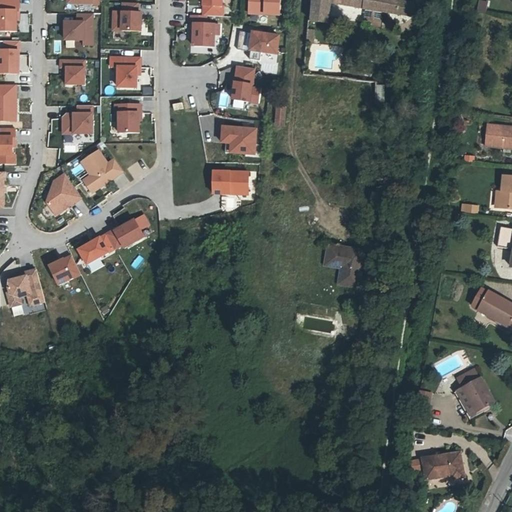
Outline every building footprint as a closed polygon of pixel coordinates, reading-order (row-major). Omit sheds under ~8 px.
[(19,0),(0,0),(0,9),(16,10),(19,10),(19,0)] [(202,0),(202,15),(223,16),(223,0),(202,0)] [(279,0),(248,0),(247,14),(263,15),(263,13),(279,14),(279,0)] [(313,0),(311,20),(328,22),(330,3),(408,17),(417,14),(418,9),(388,4),(385,0),(313,0)] [(487,2),(477,1),(475,11),(485,13),(487,2)] [(121,3),(121,11),(112,11),(112,30),(141,31),(141,11),(139,11),(139,4),(121,3)] [(0,9),(0,31),(16,31),(16,10),(0,9)] [(94,45),(93,14),(77,14),(77,21),(64,21),(64,40),(83,40),(83,45),(94,45)] [(193,23),(192,45),(214,46),(215,34),(220,34),(220,24),(193,23)] [(240,31),(238,48),(251,50),(250,58),(260,59),(261,51),(278,54),(281,35),(251,30),(250,33),(240,31)] [(316,33),(308,33),(307,45),(315,46),(316,33)] [(0,73),(19,73),(19,49),(0,49),(0,73)] [(117,68),(117,87),(137,87),(137,75),(141,75),(141,57),(110,57),(110,68),(117,68)] [(86,83),(86,60),(60,60),(60,69),(65,69),(65,83),(86,83)] [(237,66),(232,98),(259,102),(261,88),(253,87),(256,69),(237,66)] [(0,85),(0,120),(16,121),(17,86),(0,85)] [(211,91),(209,105),(217,106),(219,93),(211,91)] [(142,103),(114,104),(114,119),(117,119),(117,133),(139,133),(139,120),(143,120),(142,103)] [(272,125),(283,127),(286,107),(275,105),(272,125)] [(92,106),(77,106),(77,112),(66,112),(62,117),(62,134),(93,133),(92,106)] [(257,129),(222,126),(221,142),(230,143),(229,153),(255,154),(257,129)] [(0,164),(17,164),(17,155),(13,155),(13,137),(16,137),(16,128),(0,127),(0,164)] [(487,147),(504,150),(511,150),(511,129),(490,127),(487,147)] [(89,174),(82,179),(92,194),(123,172),(114,159),(108,163),(99,150),(81,162),(89,174)] [(249,171),(213,171),(213,195),(249,195),(249,171)] [(66,175),(54,183),(47,202),(57,215),(81,198),(66,175)] [(498,194),(496,209),(511,211),(511,179),(503,178),(501,195),(498,194)] [(477,213),(478,205),(461,203),(460,211),(477,213)] [(134,218),(113,230),(123,248),(144,236),(134,218)] [(511,234),(499,232),(496,252),(511,254),(509,269),(511,269),(511,234)] [(100,236),(77,249),(86,265),(109,252),(100,236)] [(341,267),(338,283),(358,287),(365,251),(328,245),(325,264),(341,267)] [(71,255),(49,266),(58,284),(80,274),(71,255)] [(26,272),(11,277),(10,288),(11,293),(8,294),(12,307),(23,305),(21,297),(28,295),(31,306),(46,301),(37,273),(27,276),(26,272)] [(476,313),(475,314),(505,331),(511,320),(511,311),(485,297),(485,298),(478,294),(469,309),(476,313)] [(453,384),(459,394),(478,382),(472,372),(453,384)] [(478,382),(459,394),(474,417),(493,407),(478,382)] [(416,390),(414,409),(428,411),(431,392),(416,390)] [(424,461),(425,469),(427,480),(452,476),(453,479),(464,477),(461,453),(424,459),(424,461)] [(425,469),(424,461),(410,463),(411,472),(425,469)]
